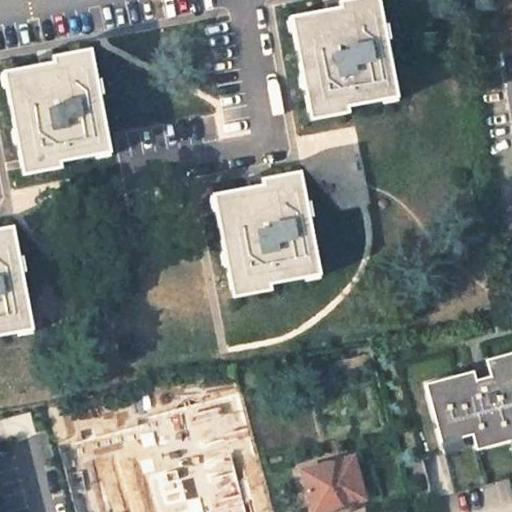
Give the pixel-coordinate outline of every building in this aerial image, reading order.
[(382,25),(377,0),(351,0),(338,3),(339,8),(328,10),(289,17),(290,18),(293,33),(300,74),(304,88),(310,120),(346,113),(345,108),(380,100),(394,98),(396,97),(385,39),(382,25)] [(96,80),(90,50),(52,57),(53,62),(43,64),(3,72),(3,74),(6,88),(14,129),(17,144),(22,175),(61,167),(59,162),(95,155),(107,152),(110,152),(99,95),(96,80)] [(511,157),(506,118),(477,122),(484,177),(511,173),(511,157)] [(319,274),(299,172),(260,179),(261,186),(213,195),(215,210),(216,213),(223,251),(226,266),(232,297),(270,290),(269,284),(319,274)] [(18,257),(12,227),(0,229),(0,335),(15,333),(30,330),(32,330),(21,271),(18,257)] [(502,352),(498,335),(486,338),(489,354),(502,352)] [(472,370),(424,383),(440,442),(471,434),(475,449),(511,439),(511,351),(485,359),(490,376),(494,391),(479,395),(475,380),(472,370)] [(321,385),(317,365),(297,370),(302,389),(321,385)] [(490,376),(475,380),(479,395),(494,391),(490,376)] [(185,416),(179,393),(160,398),(166,420),(185,416)] [(56,430),(72,426),(66,402),(45,406),(51,431),(56,430)] [(60,447),(76,443),(72,426),(56,430),(60,447)] [(314,511),(364,498),(352,458),(304,471),(314,511)] [(227,471),(226,466),(186,476),(194,511),(208,508),(221,505),(222,511),(245,511),(251,511),(241,476),(229,479),(227,471)] [(241,476),(239,468),(227,471),(229,479),(241,476)] [(90,498),(93,511),(144,511),(137,486),(90,498)] [(24,511),(50,511),(47,499),(23,505),(24,511)]
